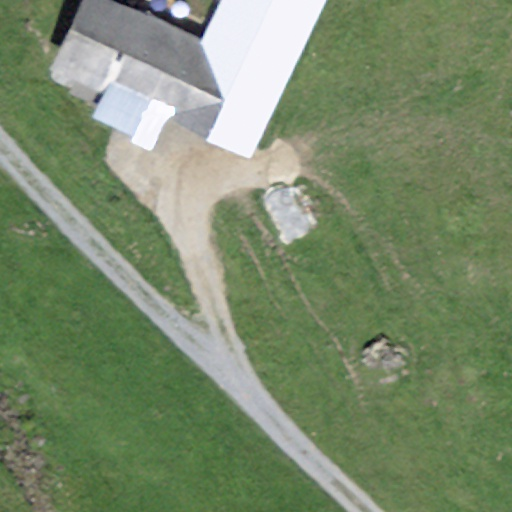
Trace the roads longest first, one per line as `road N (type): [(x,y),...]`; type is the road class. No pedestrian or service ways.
road 1 (track): [(368,511),(0,149)]
road 2 (track): [(261,410),(179,203),(199,155)]
